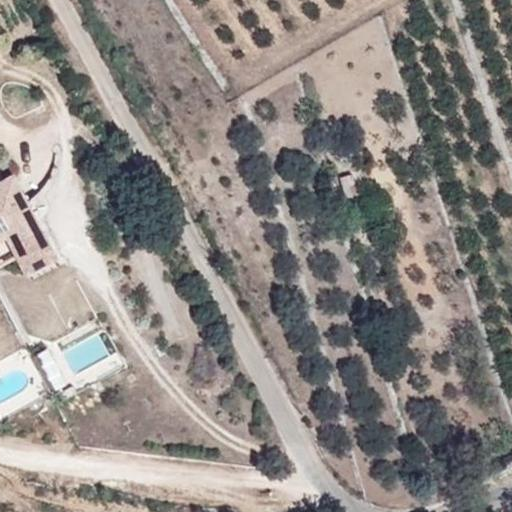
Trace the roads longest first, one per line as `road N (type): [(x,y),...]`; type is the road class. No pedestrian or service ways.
road 1 (unclassified): [(60,0),(243,379),(334,469),(450,500),(511,475)]
road 2 (track): [(334,469),(280,480),(0,446)]
